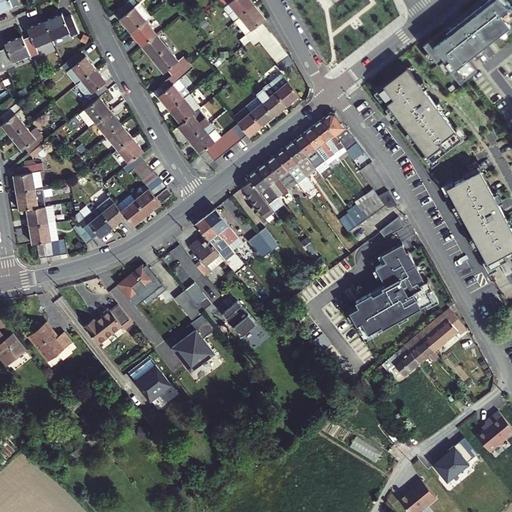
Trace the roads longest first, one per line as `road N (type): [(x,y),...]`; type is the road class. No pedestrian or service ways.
road 1 (residential): [(331,94),(395,172),(511,383)]
road 2 (residential): [(89,0),(199,198)]
road 3 (residential): [(11,283),(131,247),(199,198)]
road 4 (residential): [(511,383),(396,468),(374,511)]
road 5 (residential): [(199,198),(331,94)]
road 6 (residential): [(331,94),(451,0)]
